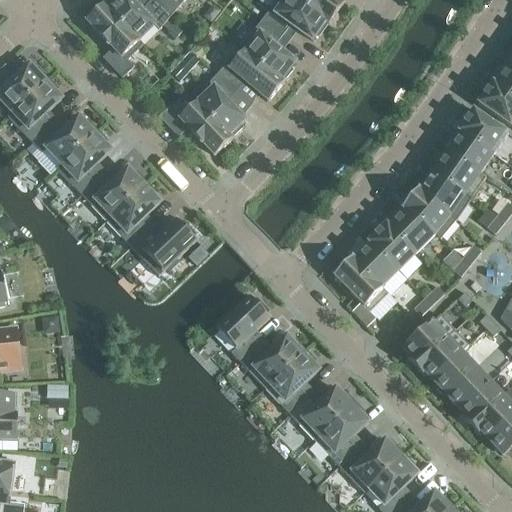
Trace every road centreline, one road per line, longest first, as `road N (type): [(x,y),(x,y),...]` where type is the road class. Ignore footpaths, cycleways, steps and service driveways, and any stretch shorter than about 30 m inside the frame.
road 1 (residential): [(288,282),(439,103),(508,0)]
road 2 (residential): [(288,282),(507,511)]
road 3 (residential): [(395,0),(297,138),(223,216)]
road 4 (residential): [(32,22),(223,216)]
